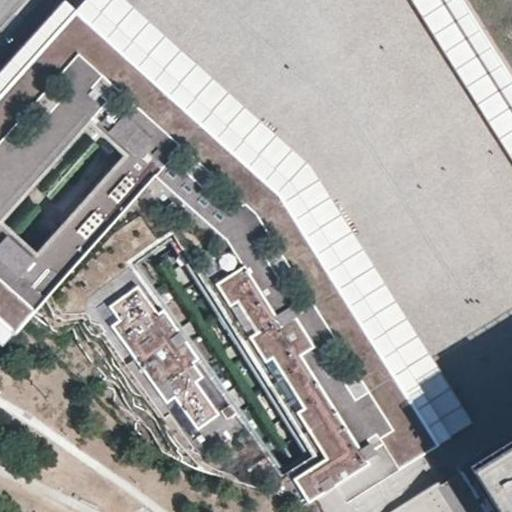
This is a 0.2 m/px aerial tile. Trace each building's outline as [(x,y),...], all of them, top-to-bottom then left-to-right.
[(511,53),(478,0),(460,0),(511,81),(511,53)] [(511,0),(478,0),(511,53),(511,0)] [(0,117),(76,33),(74,10),(0,92),(0,117)] [(74,10),(76,33),(137,88),(152,101),(267,204),(279,193),(157,84),(152,79),(74,10)] [(398,470),(424,454),(267,204),(152,101),(137,88),(76,33),(0,117),(0,302),(24,324),(30,316),(35,325),(42,331),(54,335),(71,338),(76,337),(82,346),(85,350),(87,353),(89,357),(91,361),(102,371),(101,378),(104,379),(105,384),(108,386),(114,389),(114,400),(117,405),(128,411),(134,416),(137,421),(135,423),(135,430),(145,439),(148,441),(147,443),(162,452),(190,466),(215,501),(222,511),(295,511),(339,485),(349,500),(398,470)] [(438,444),(279,193),(267,204),(424,454),(438,444)] [(24,324),(0,302),(0,323),(13,335),(24,324)] [(13,335),(0,323),(0,336),(7,342),(13,335)] [(511,511),(511,436),(475,460),(457,471),(480,506),(483,511),(511,511)] [(469,511),(480,506),(457,471),(438,484),(455,511),(469,511)]
